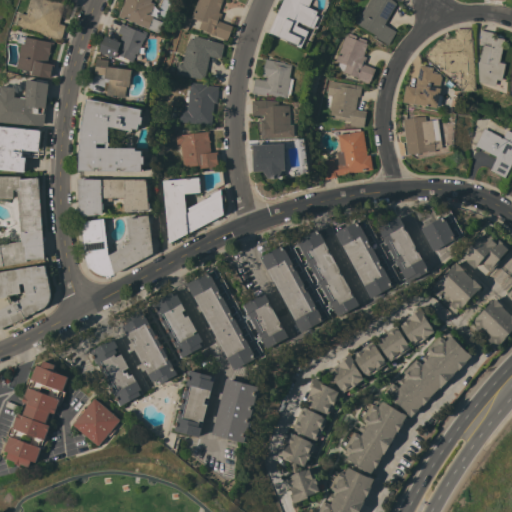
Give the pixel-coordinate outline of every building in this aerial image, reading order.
[(40,33),(41,32),(17,25),(20,12),(27,14),(31,0),(54,0),(65,3),(60,23),(66,25),(61,39),(40,33)] [(125,0),(151,0),(151,1),(155,3),(151,14),(154,15),(153,17),(163,21),(159,32),(119,16),(125,0)] [(196,0),(222,0),(220,5),(221,6),(218,12),(222,13),(219,20),(232,25),(228,37),(227,37),(226,39),(209,33),(210,32),(198,28),(201,21),(192,17),(187,29),(186,30),(180,28),(181,27),(180,26),(185,15),(191,17),(196,0)] [(282,0),(311,0),(308,6),(318,11),(316,14),(319,16),(314,28),(299,21),(297,25),(309,31),(301,47),(297,45),(298,44),(272,33),(272,34),(268,32),(282,0)] [(368,0),(392,0),(396,3),(384,24),(396,31),(388,44),(386,43),(385,45),(375,38),(377,35),(356,23),(368,0)] [(138,54),(136,53),(135,55),(136,55),(133,62),(129,60),(129,59),(117,54),(116,57),(111,55),(111,57),(108,56),(109,54),(105,53),(105,54),(101,53),(102,52),(99,50),(101,45),(100,44),(101,41),(102,41),(105,35),(107,36),(107,35),(111,36),(110,37),(113,38),(113,37),(118,39),(117,40),(119,41),(122,34),(118,32),(121,23),(142,31),(143,30),(148,32),(145,38),(144,38),(138,54)] [(454,28),(471,27),(472,39),(476,90),(462,91),(460,74),(461,74),(461,70),(449,71),(446,68),(445,69),(441,66),(440,68),(437,65),(436,65),(425,55),(438,40),(444,39),(444,37),(455,36),(454,30),(454,28)] [(499,62),(505,63),(502,80),(497,79),(496,85),(479,81),(478,61),(479,61),(483,45),(477,44),(480,29),(493,32),(493,36),(505,38),(499,62)] [(375,68),(370,81),(369,80),(368,83),(357,78),(358,77),(343,71),(342,70),(341,69),(340,68),(339,65),(338,64),(339,62),(335,60),(345,35),(347,35),(348,33),(356,36),(355,39),(357,40),(359,37),(366,40),(365,43),(368,43),(363,55),(367,56),(364,63),(375,68)] [(54,64),(54,66),(52,66),(50,75),(52,75),(51,78),(32,74),(32,70),(16,67),(21,43),(18,42),(18,40),(20,40),(21,35),(53,42),(53,44),(51,43),(49,51),(51,51),(50,53),(49,53),(47,62),(54,64)] [(186,45),(190,37),(192,39),(194,35),(224,43),(221,58),(209,55),(205,79),(175,73),(178,63),(182,63),(186,45)] [(130,86),(127,86),(125,97),(107,95),(109,80),(109,78),(105,78),(105,75),(94,73),(96,58),(108,60),(107,66),(132,69),(130,86)] [(267,80),(268,76),(263,75),(264,70),(263,70),(264,63),(265,63),(266,58),(285,62),(285,63),(292,64),(290,77),(291,77),(291,78),(294,78),(290,97),(287,97),(287,98),(267,94),(267,95),(253,92),(255,78),(267,80)] [(420,64),(429,66),(433,67),(433,70),(438,71),(437,73),(440,73),(441,77),(437,107),(403,101),(406,85),(416,87),(420,64)] [(47,90),(46,98),(45,98),(41,128),(0,122),(0,87),(14,88),(13,98),(24,99),(25,80),(34,81),(35,80),(46,82),(46,83),(47,84),(46,90),(47,90)] [(361,85),(359,96),(357,96),(355,109),(366,110),(363,127),(350,124),(350,121),(329,117),(330,109),(329,109),(331,95),(326,95),(329,80),(361,85)] [(190,82),(206,84),(206,85),(218,86),(216,102),(214,102),(211,125),(179,121),(181,109),(187,110),(190,82)] [(121,170),(121,167),(117,167),(117,170),(99,170),(99,167),(95,167),(95,170),(80,170),(80,153),(82,132),(83,120),(87,98),(142,109),(140,116),(143,117),(142,124),(139,123),(138,129),(132,128),(132,130),(109,126),(109,147),(136,147),(136,150),(142,150),(142,156),(144,156),(144,163),(142,163),(142,171),(121,170)] [(252,100),(266,99),(279,101),(279,105),(290,105),(291,124),(294,124),(295,136),(261,137),(261,119),(261,114),(252,115),(252,100)] [(402,119),(425,116),(426,120),(438,119),(442,147),(435,148),(435,151),(429,152),(429,150),(408,154),(402,119)] [(0,125),(41,130),(40,144),(39,157),(24,155),(24,156),(27,157),(25,171),(0,168),(0,125)] [(511,152),(511,154),(511,162),(505,177),(490,169),(497,156),(475,145),(484,128),(502,137),(507,129),(511,131),(511,152)] [(180,143),(176,144),(175,134),(181,133),(181,134),(209,130),(209,132),(208,133),(209,140),(210,140),(211,141),(209,142),(211,152),(217,151),(218,153),(216,154),(217,163),(219,162),(219,165),(199,168),(199,164),(183,166),(180,143)] [(336,175),(336,177),(322,179),(319,161),(333,159),(335,169),(338,169),(337,164),(338,164),(336,152),(340,151),(337,134),(363,130),(367,155),(370,154),(372,169),(336,175)] [(284,143),(286,170),(282,170),(278,177),(268,178),(263,171),(254,171),(253,144),(284,143)] [(0,266),(0,244),(22,241),(18,189),(14,189),(14,198),(0,197),(0,175),(21,176),(21,179),(38,177),(44,258),(27,259),(27,262),(0,266)] [(79,216),(78,178),(81,178),(81,177),(93,178),(146,179),(148,202),(150,202),(150,208),(149,208),(149,209),(125,212),(124,197),(113,197),(113,200),(102,200),(102,202),(104,202),(104,209),(103,209),(103,213),(94,214),(95,217),(83,218),(83,215),(80,216),(79,216)] [(163,180),(199,177),(200,191),(184,193),(186,209),(212,195),(211,194),(221,188),(223,214),(169,242),(163,180)] [(446,215),(444,212),(450,209),(464,236),(456,240),(456,239),(433,250),(422,228),(446,215)] [(127,217),(149,214),(149,215),(150,215),(151,222),(149,222),(153,253),(113,274),(110,275),(104,274),(100,274),(95,271),(92,269),(88,264),(87,261),(86,256),(81,221),(104,218),(108,254),(130,243),(127,217)] [(365,285),(343,245),(336,233),(365,217),(379,240),(382,238),(381,236),(382,235),(378,228),(399,216),(404,225),(422,258),(423,258),(429,270),(406,283),(405,282),(395,288),(393,285),(371,298),(365,285)] [(295,320),(296,319),(268,269),(267,269),(261,257),(290,241),(292,243),(318,228),(325,241),(325,242),(355,295),(360,304),(338,316),(334,308),(333,309),(331,307),(328,309),(330,314),(323,318),(324,319),(302,332),(295,320)] [(503,242),(502,243),(508,249),(500,257),(501,259),(490,271),(483,265),(485,263),(481,260),(477,265),(475,268),(467,261),(467,260),(461,255),(480,233),(483,235),(486,232),(490,236),(492,233),(503,242)] [(473,279),(481,287),(477,292),(462,307),(461,307),(459,310),(458,309),(455,313),(449,306),(450,305),(449,304),(452,301),(449,299),(447,301),(443,297),(445,295),(442,292),(439,295),(439,294),(437,295),(430,289),(436,283),(435,283),(441,277),(441,278),(452,266),(451,266),(455,262),(456,261),(464,269),(463,270),(473,279)] [(0,270),(38,265),(38,266),(45,265),(47,275),(50,290),(51,295),(50,300),(47,304),(45,306),(43,308),(42,307),(41,308),(25,317),(24,316),(8,325),(0,328),(0,270)] [(228,357),(194,296),(193,296),(187,284),(216,267),(244,317),(247,315),(246,312),(247,311),(243,304),(265,293),(289,336),(267,348),(263,341),(262,341),(260,339),(257,341),(263,352),(256,356),(256,357),(234,370),(228,357)] [(204,344),(181,357),(177,349),(178,349),(176,346),(175,346),(160,319),(161,318),(157,311),(157,312),(152,303),(174,290),(204,344)] [(494,297),(503,305),(502,306),(511,315),(511,314),(511,330),(500,343),(497,346),(494,349),(487,342),(489,340),(488,340),(490,338),(488,335),(486,337),(481,332),(483,330),(481,328),(478,331),(477,330),(476,331),(469,325),(494,297)] [(307,495),(307,497),(293,502),(290,494),(292,493),(291,489),(290,489),(286,476),(292,474),(288,460),(277,455),(281,447),(283,448),(290,431),(296,434),(297,431),(292,428),(302,406),(308,408),(309,405),(304,403),(311,386),(309,386),(313,377),(323,382),(323,383),(325,384),(332,376),(328,370),(343,360),(342,358),(349,353),(351,356),(372,340),(376,345),(379,343),(376,339),(396,325),(400,330),(402,328),(399,323),(413,313),(412,311),(420,306),(430,320),(428,321),(435,331),(428,336),(420,342),(419,341),(414,345),(407,334),(404,336),(411,347),(405,350),(406,351),(396,358),(396,357),(390,361),(383,350),(380,352),(387,362),(382,366),(372,373),(366,376),(359,366),(357,368),(364,378),(357,382),(358,383),(349,389),(348,388),(343,392),(336,381),(330,387),(339,391),(335,398),(336,399),(331,409),(331,408),(328,414),(317,408),(315,411),(327,417),(324,423),(325,423),(319,434),(316,440),(306,435),(305,438),(315,443),(312,449),(313,449),(308,460),(306,459),(303,465),(295,461),(297,471),(310,467),(312,473),(314,472),(318,484),(317,485),(319,490),(307,495)] [(177,374),(161,383),(160,383),(156,385),(153,381),(152,381),(145,368),(146,367),(142,361),(133,346),(134,345),(130,339),(122,326),(123,325),(120,320),(141,308),(177,374)] [(397,409),(407,414),(397,431),(396,431),(384,454),(383,453),(380,458),(381,458),(375,468),(374,467),(371,473),(364,470),(363,473),(374,478),(370,486),(371,486),(366,496),(366,495),(363,500),(364,501),(358,511),(317,511),(322,501),(325,502),(326,501),(328,502),(330,499),(328,498),(330,493),(332,494),(334,490),(329,487),(337,471),(339,472),(340,470),(341,471),(343,467),(346,468),(348,466),(355,469),(357,465),(353,463),(353,462),(346,458),(347,456),(344,454),(347,449),(344,447),(353,432),(355,433),(356,431),(359,433),(360,431),(358,430),(362,424),(364,425),(366,421),(362,418),(372,402),(374,403),(377,399),(381,402),(383,398),(390,403),(394,398),(385,389),(392,382),(393,383),(394,382),(398,386),(400,384),(398,382),(402,377),(405,380),(407,377),(404,373),(404,372),(403,372),(416,359),(417,360),(418,359),(422,363),(424,361),(421,358),(426,354),(428,356),(431,353),(427,349),(428,349),(427,348),(440,335),(441,336),(441,335),(445,339),(448,336),(446,334),(450,330),(460,340),(458,341),(462,346),(471,355),(466,361),(459,369),(458,368),(454,373),(440,388),(439,387),(430,396),(431,396),(423,404),(422,404),(411,416),(406,411),(399,404),(397,409)] [(142,393),(136,396),(137,397),(131,400),(131,399),(119,406),(107,383),(108,382),(97,362),(96,363),(92,355),(93,355),(91,350),(113,338),(142,393)] [(18,412),(23,414),(27,403),(23,401),(36,364),(41,366),(44,360),(55,364),(53,370),(68,376),(54,413),(50,411),(45,423),(50,425),(36,462),(31,460),(29,466),(21,463),(20,465),(14,463),(14,461),(6,458),(8,451),(4,450),(18,412)] [(189,369),(192,370),(192,371),(214,376),(199,436),(174,429),(189,369)] [(226,377),(259,386),(258,387),(260,388),(245,442),(212,433),(226,377)] [(73,424),(82,412),(80,411),(83,407),(85,409),(94,397),(120,419),(111,431),(112,432),(110,435),(108,434),(106,436),(107,437),(103,442),(102,441),(98,445),(73,424)] [(5,406),(7,400),(18,405),(16,410),(5,406)]
